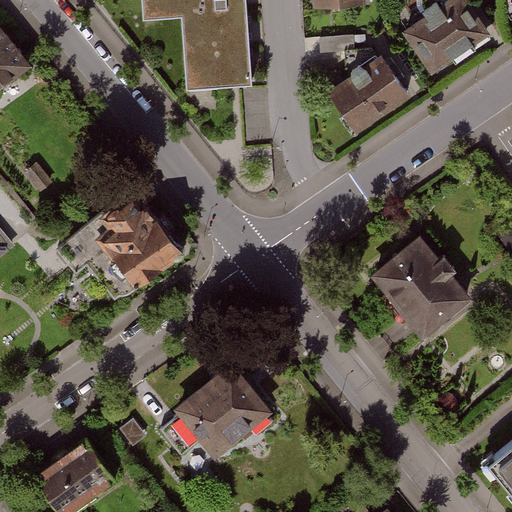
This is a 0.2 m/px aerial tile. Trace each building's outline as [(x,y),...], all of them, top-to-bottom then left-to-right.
[(142,0),(143,16),(183,13),(188,84),(251,79),(245,0),(142,0)] [(400,33),(428,75),(486,36),(461,0),(449,0),(422,18),(400,33)] [(449,0),(420,0),(422,18),(449,0)] [(0,87),(33,62),(0,19),(0,87)] [(406,97),(380,57),(323,95),(350,134),(406,97)] [(127,190),(94,214),(105,228),(92,238),(105,255),(98,261),(117,285),(124,280),(129,286),(174,253),(127,190)] [(0,254),(12,245),(0,229),(0,254)] [(462,298),(416,238),(369,274),(414,334),(462,298)] [(232,360),(171,406),(210,457),(270,411),(232,360)] [(74,511),(116,482),(85,439),(38,473),(67,511),(74,511)] [(511,446),(492,462),(511,487),(511,446)]
